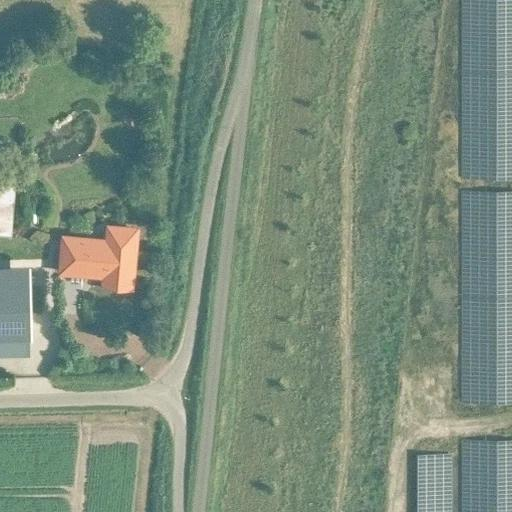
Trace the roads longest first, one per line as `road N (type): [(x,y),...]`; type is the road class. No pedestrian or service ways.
road 1 (unclassified): [(196,511),(244,87)]
road 2 (unclassified): [(244,87),(206,202),(193,305),(165,402)]
road 3 (unclassified): [(0,406),(165,402)]
